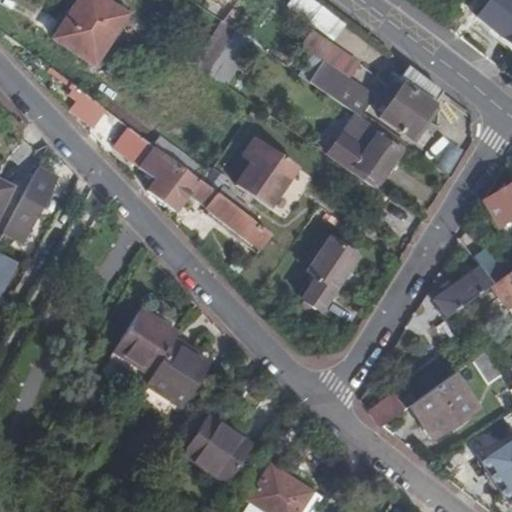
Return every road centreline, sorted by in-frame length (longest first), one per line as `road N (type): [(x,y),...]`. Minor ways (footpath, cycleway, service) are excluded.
road 1 (residential): [(326,408),(0,63)]
road 2 (residential): [(511,118),(326,408)]
road 3 (tertiary): [(511,114),(360,0)]
road 4 (residential): [(326,408),(453,511)]
